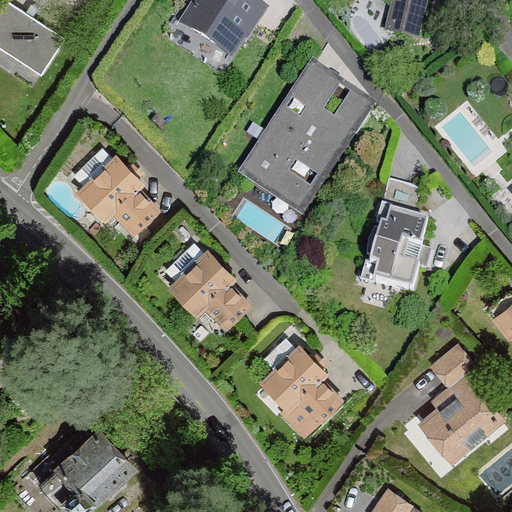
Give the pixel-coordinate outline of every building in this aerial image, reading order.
[(66,38),(8,0),(0,11),(0,47),(43,75),(66,38)] [(254,0),(181,0),(180,2),(196,12),(183,32),(234,65),(268,13),(252,3),(254,0)] [(396,0),(389,32),(419,40),(429,0),(396,0)] [(375,107),(313,67),(242,176),(304,216),(375,107)] [(142,185),(114,157),(75,195),(106,226),(114,218),(134,238),(159,214),(136,190),(142,185)] [(417,294),(434,226),(414,221),(421,194),(394,187),(371,283),(417,294)] [(239,280),(211,252),(172,290),(203,321),(211,313),(231,333),(256,309),(233,285),(239,280)] [(511,308),(495,322),(511,343),(511,308)] [(271,356),(280,363),(299,342),(290,334),(271,356)] [(441,410),(423,425),(454,463),(506,421),(469,375),(478,368),(460,346),(435,366),(453,388),(435,402),(441,410)] [(329,375),(302,347),(263,385),(293,416),(301,409),(321,429),(347,404),(324,381),(329,375)] [(96,423),(35,476),(60,505),(66,500),(76,511),(79,511),(133,464),(96,423)] [(410,511),(414,507),(390,490),(374,511),(410,511)]
